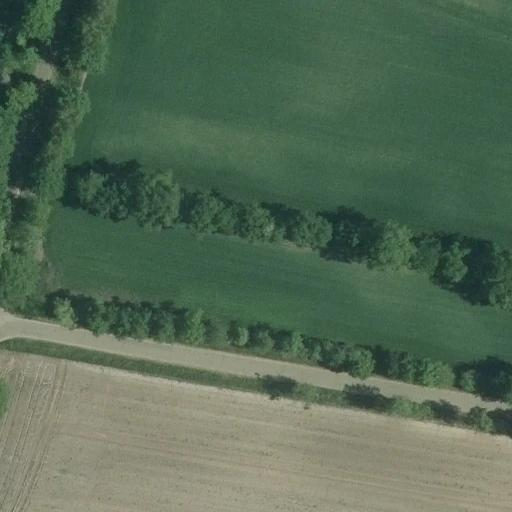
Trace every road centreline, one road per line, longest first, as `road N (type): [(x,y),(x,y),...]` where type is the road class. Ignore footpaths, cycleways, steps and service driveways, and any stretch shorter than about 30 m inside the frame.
road 1 (unclassified): [(511,411),(0,323)]
road 2 (unclassified): [(0,237),(63,0)]
